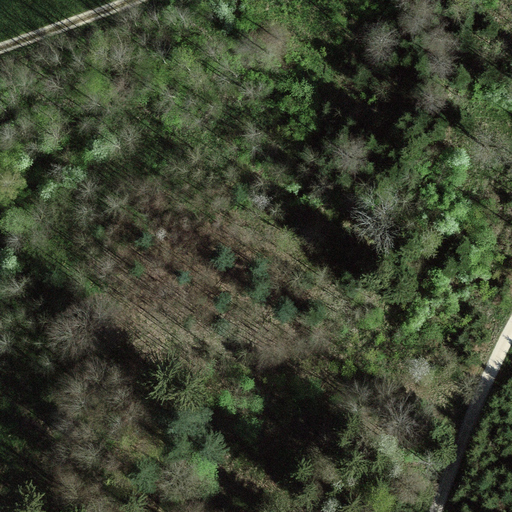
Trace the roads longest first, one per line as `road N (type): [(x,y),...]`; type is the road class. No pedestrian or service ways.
road 1 (track): [(511,330),(436,511)]
road 2 (track): [(128,0),(0,47)]
